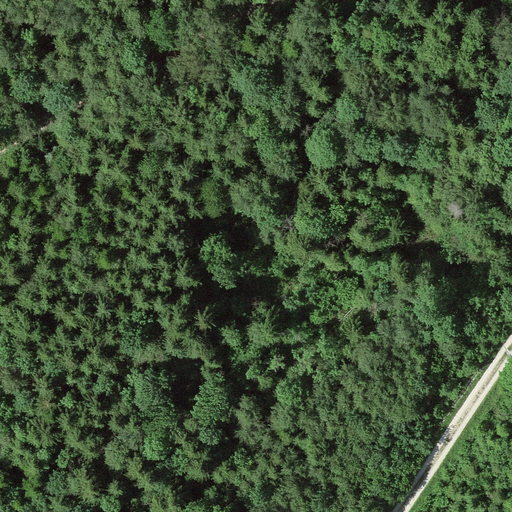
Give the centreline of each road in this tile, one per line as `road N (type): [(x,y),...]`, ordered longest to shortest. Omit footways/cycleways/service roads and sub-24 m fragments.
road 1 (track): [(264,0),(0,142)]
road 2 (track): [(511,338),(387,511)]
